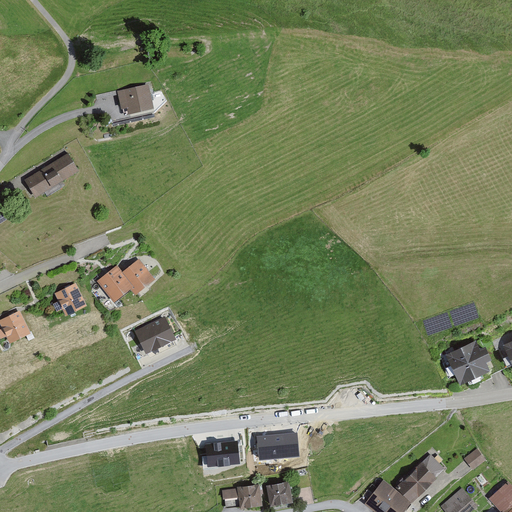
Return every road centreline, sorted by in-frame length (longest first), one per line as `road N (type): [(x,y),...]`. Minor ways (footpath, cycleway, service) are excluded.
road 1 (residential): [(0,467),(188,428),(511,393)]
road 2 (residential): [(0,165),(76,61)]
